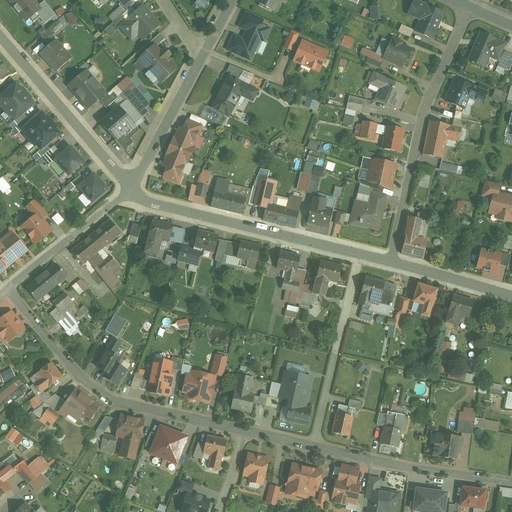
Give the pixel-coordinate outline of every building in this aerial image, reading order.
[(42,10),(34,0),(7,0),(6,1),(25,24),(42,10)] [(134,4),(130,0),(124,6),(121,3),(119,5),(125,12),(134,4)] [(255,0),(255,2),(276,13),(276,12),(274,12),(279,4),(280,5),(282,0),(255,0)] [(443,14),(414,1),(408,14),(422,20),(416,32),(432,39),(443,14)] [(373,20),(383,19),(383,6),(373,7),(373,20)] [(151,20),(141,9),(143,8),(142,7),(127,21),(120,27),(121,28),(129,36),(135,30),(144,40),(160,26),(153,19),(151,20)] [(75,11),(68,15),(72,24),(80,21),(75,11)] [(244,41),(234,36),(227,50),(250,60),(259,39),(264,41),(269,30),(265,28),(260,26),(262,21),(246,14),(240,27),(247,31),(245,35),(246,35),(244,41)] [(122,15),(111,26),(117,32),(121,28),(120,27),(127,21),(122,15)] [(413,31),(402,25),(399,32),(410,38),(413,31)] [(51,28),(41,37),(46,42),(55,34),(51,28)] [(300,34),(291,30),(288,37),(297,41),(300,34)] [(160,34),(149,44),(153,48),(155,46),(156,48),(165,39),(160,34)] [(505,45),(481,34),(469,60),(485,67),(491,53),(500,56),(505,45)] [(347,35),(343,46),(352,49),(356,39),(347,35)] [(403,43),(393,39),(392,42),(391,41),(384,58),(403,66),(410,50),(402,46),(403,43)] [(71,59),(55,41),(41,54),(42,54),(50,64),(57,72),(71,59)] [(327,53),(303,42),(295,61),(319,72),(327,53)] [(153,48),(140,60),(140,61),(141,60),(149,68),(148,69),(161,83),(168,77),(165,74),(173,66),(156,48),(155,46),(153,48)] [(511,55),(505,52),(500,64),(507,67),(511,55)] [(382,62),(369,56),(366,64),(379,70),(382,62)] [(86,63),(76,72),(79,76),(90,67),(86,63)] [(244,71),(231,66),(227,72),(231,74),(230,77),(239,82),(244,71)] [(106,94),(87,72),(88,71),(88,70),(69,86),(76,95),(78,93),(81,98),(80,99),(89,109),(106,94)] [(406,88),(374,74),(370,84),(371,83),(382,88),(381,89),(384,90),(381,96),(378,95),(376,100),(397,109),(401,98),(400,97),(404,88),(406,89),(406,88)] [(229,77),(213,108),(229,116),(237,102),(233,100),(237,92),(240,94),(252,101),(257,92),(239,82),(230,77),(229,77)] [(487,93),(456,79),(452,88),(446,101),(445,102),(464,110),(469,97),(480,102),(483,101),(487,93)] [(16,84),(0,97),(0,103),(2,105),(0,106),(5,112),(25,94),(16,84)] [(150,105),(136,88),(132,92),(134,94),(146,108),(150,105)] [(132,92),(130,89),(120,97),(125,101),(126,100),(134,94),(132,92)] [(507,104),(511,94),(499,89),(494,98),(507,104)] [(114,93),(102,104),(106,109),(118,98),(114,93)] [(25,94),(5,112),(9,117),(11,116),(15,121),(33,105),(25,94)] [(146,108),(134,94),(126,100),(142,119),(149,113),(146,108)] [(306,106),(316,110),(319,102),(309,98),(306,106)] [(363,106),(348,102),(346,110),(361,113),(363,106)] [(134,124),(119,107),(101,123),(116,140),(134,124)] [(469,116),(455,112),(454,118),(468,121),(469,116)] [(41,114),(23,130),(27,135),(26,136),(30,141),(51,123),(47,117),(45,118),(41,114)] [(468,121),(454,118),(452,126),(452,127),(462,129),(466,130),(468,121)] [(203,127),(188,121),(184,130),(197,135),(197,136),(199,137),(203,127)] [(452,126),(430,121),(423,155),(443,159),(447,138),(459,140),(462,129),(452,127),(452,126)] [(377,125),(364,122),(360,138),(374,141),(377,125)] [(51,123),(30,141),(35,146),(36,145),(40,150),(59,134),(55,129),(56,128),(51,123)] [(134,124),(116,140),(125,150),(134,142),(131,139),(140,131),(134,124)] [(404,130),(387,127),(382,149),(399,152),(404,130)] [(184,130),(180,128),(175,140),(174,140),(171,147),(191,156),(194,148),(192,147),(197,136),(197,135),(184,130)] [(312,140),(309,148),(319,151),(321,142),(312,140)] [(191,156),(171,147),(167,155),(169,155),(164,167),(168,169),(181,174),(181,173),(186,162),(188,163),(191,156)] [(70,148),(55,161),(68,175),(83,163),(70,148)] [(396,165),(373,160),(370,171),(394,177),(396,165)] [(459,167),(442,163),(440,170),(457,174),(459,167)] [(312,169),(305,168),(303,173),(302,173),(298,191),(307,193),(311,175),(312,169)] [(181,174),(168,169),(164,178),(179,184),(183,174),(181,173),(181,174)] [(394,177),(370,171),(368,181),(380,184),(379,186),(391,188),(394,177)] [(421,187),(431,189),(433,173),(424,172),(421,187)] [(105,188),(94,175),(79,188),(92,203),(105,191),(105,188)] [(209,177),(202,175),(200,185),(207,187),(209,177)] [(320,177),(311,175),(307,193),(315,195),(320,177)] [(0,181),(0,187),(6,194),(14,188),(5,177),(0,181)] [(271,205),(276,183),(260,179),(254,206),(265,209),(267,204),(271,205)] [(499,185),(486,182),(482,196),(493,199),(495,194),(497,194),(499,185)] [(246,199),(224,194),(226,189),(220,187),(219,192),(215,191),(210,208),(242,215),(246,199)] [(337,187),(336,196),(343,197),(345,188),(337,187)] [(386,196),(372,193),(370,205),(383,208),(386,196)] [(511,197),(497,194),(495,194),(493,199),(490,213),(502,216),(501,219),(511,222),(511,216),(511,197)] [(286,209),(271,205),(267,204),(265,209),(263,221),(277,224),(294,229),(301,200),(289,197),(286,209)] [(326,201),(314,198),(312,205),(308,223),(328,228),(332,210),(324,208),(326,201)] [(370,205),(356,202),(351,224),(378,230),(383,208),(370,205)] [(346,214),(338,212),(335,224),(343,226),(346,214)] [(429,215),(418,212),(416,219),(421,220),(421,221),(427,223),(429,215)] [(55,218),(61,226),(68,221),(62,213),(55,218)] [(20,228),(34,247),(53,232),(38,214),(20,228)] [(416,219),(412,218),(402,254),(422,259),(427,242),(415,239),(420,221),(421,221),(421,220),(416,219)] [(121,234),(110,221),(86,240),(97,254),(121,234)] [(172,226),(152,221),(148,237),(149,238),(160,240),(168,242),(172,226)] [(141,226),(133,224),(129,236),(138,239),(141,226)] [(218,236),(197,231),(193,248),(194,248),(193,251),(191,257),(200,259),(202,250),(214,253),(218,236)] [(11,234),(0,242),(0,273),(26,252),(11,234)] [(160,240),(149,238),(147,244),(158,247),(160,240)] [(97,254),(86,240),(71,252),(82,266),(91,259),(98,268),(104,262),(97,254)] [(227,243),(220,241),(215,261),(222,263),(224,255),(227,243)] [(259,247),(240,242),(240,246),(236,259),(255,263),(259,247)] [(240,246),(227,243),(224,255),(236,259),(240,246)] [(193,251),(181,248),(178,262),(190,265),(188,272),(196,274),(200,259),(191,257),(193,251)] [(495,252),(488,250),(487,251),(481,250),(476,268),(483,270),(483,271),(490,273),(490,272),(496,273),(501,255),(494,253),(495,252)] [(301,257),(280,252),(276,268),(287,271),(296,274),(297,274),(301,257)] [(110,257),(104,262),(113,274),(120,269),(110,257)] [(342,266),(321,261),(314,288),(313,294),(314,295),(324,297),(325,291),(326,291),(328,282),(338,284),(342,266)] [(104,262),(98,268),(95,270),(112,291),(121,284),(113,274),(104,262)] [(56,265),(41,277),(52,290),(67,278),(56,265)] [(296,274),(287,271),(285,280),(294,283),(296,274)] [(41,277),(26,289),(37,302),(52,290),(41,277)] [(397,286),(366,278),(359,305),(363,306),(369,308),(371,302),(391,307),(397,286)] [(285,280),(284,280),(281,290),(292,293),(297,294),(299,284),(294,283),(285,280)] [(87,289),(80,281),(76,284),(83,292),(87,289)] [(314,288),(305,285),(301,299),(312,301),(314,295),(313,294),(314,288)] [(437,291),(419,285),(414,302),(424,305),(431,307),(432,308),(437,291)] [(75,305),(65,294),(59,299),(69,310),(75,305)] [(474,301),(454,295),(448,312),(449,312),(460,316),(469,318),(474,301)] [(409,300),(400,297),(395,328),(400,329),(402,321),(403,322),(409,300)] [(69,310),(59,299),(53,304),(65,318),(61,320),(70,330),(79,322),(69,310)] [(287,317),(300,319),(302,308),(290,305),(287,317)] [(431,307),(424,305),(421,316),(428,319),(431,307)] [(369,308),(363,306),(359,319),(371,322),(374,311),(369,310),(369,308)] [(460,316),(449,312),(444,327),(456,331),(460,316)] [(11,313),(0,321),(0,327),(10,341),(17,336),(18,337),(20,337),(24,334),(25,332),(11,313)] [(126,324),(115,316),(106,332),(117,339),(126,324)] [(191,319),(180,321),(181,330),(192,329),(191,319)] [(364,331),(365,324),(353,322),(352,328),(364,331)] [(493,331),(487,331),(485,343),(488,344),(494,340),(493,331)] [(114,340),(97,368),(112,377),(122,360),(115,356),(122,345),(114,340)] [(41,353),(42,344),(31,342),(29,351),(41,353)] [(228,359),(216,357),(212,374),(224,377),(228,359)] [(184,360),(172,358),(171,364),(172,364),(171,370),(182,372),(184,360)] [(161,366),(155,364),(156,360),(155,360),(148,393),(165,396),(171,370),(172,364),(171,364),(162,362),(161,366)] [(2,373),(5,382),(17,377),(14,368),(2,373)] [(201,371),(197,370),(193,373),(192,372),(191,377),(187,376),(183,392),(187,393),(186,398),(187,398),(189,402),(193,403),(197,401),(209,404),(215,378),(203,375),(201,371)] [(452,370),(450,379),(475,384),(477,376),(452,370)] [(144,376),(136,374),(131,388),(139,390),(144,376)] [(311,379),(286,374),(281,396),(292,398),(290,404),(292,404),(291,406),(290,406),(287,421),(307,426),(311,408),(304,407),(311,379)] [(253,379),(239,375),(235,392),(234,392),(231,409),(251,413),(253,404),(256,405),(257,397),(249,395),(250,393),(253,379)] [(20,379),(0,396),(0,398),(3,403),(24,384),(20,379)] [(504,393),(502,387),(494,389),(496,395),(504,393)] [(99,407),(76,390),(59,413),(66,418),(72,410),(89,422),(99,407)] [(268,396),(261,394),(258,405),(265,407),(268,396)] [(279,399),(268,396),(265,407),(277,410),(279,399)] [(30,402),(36,410),(44,405),(38,397),(30,402)] [(361,403),(350,400),(348,408),(360,411),(361,403)] [(60,416),(44,404),(43,406),(35,412),(42,417),(40,421),(51,428),(60,416)] [(392,411),(411,416),(413,410),(394,404),(392,411)] [(345,407),(339,405),(337,414),(332,433),(349,437),(354,417),(348,416),(349,412),(344,411),(345,407)] [(410,418),(388,413),(387,416),(388,416),(385,428),(381,446),(398,449),(402,432),(405,432),(408,419),(409,420),(410,418)] [(387,416),(379,414),(377,426),(385,428),(388,416),(387,416)] [(113,419),(106,417),(98,429),(104,433),(113,419)] [(143,422),(121,417),(118,431),(126,433),(121,457),(134,459),(138,441),(139,441),(143,422)] [(467,422),(459,421),(457,433),(473,435),(474,423),(475,418),(467,417),(467,422)] [(477,428),(501,431),(502,422),(478,419),(477,428)] [(183,430),(178,429),(177,429),(167,427),(163,444),(167,445),(165,457),(171,458),(178,460),(178,459),(181,448),(183,443),(185,443),(186,437),(184,437),(185,431),(183,431),(183,430)] [(8,438),(20,446),(27,437),(14,428),(8,438)] [(117,438),(104,435),(100,450),(114,452),(117,438)] [(227,441),(207,436),(205,445),(203,454),(204,454),(211,455),(208,469),(219,471),(222,458),(223,458),(227,441)] [(462,438),(442,436),(441,446),(435,445),(434,457),(439,457),(439,458),(457,460),(458,447),(461,448),(462,438)] [(205,445),(199,443),(193,458),(203,460),(204,454),(203,454),(205,445)] [(268,460),(249,455),(245,473),(252,474),(263,477),(264,477),(268,460)] [(39,458),(28,468),(30,471),(31,470),(37,478),(48,469),(39,458)] [(178,460),(171,458),(169,466),(165,466),(164,473),(176,476),(179,460),(178,459),(178,460)] [(21,459),(11,466),(16,473),(26,465),(21,459)] [(2,463),(0,464),(0,498),(12,489),(6,481),(1,474),(7,469),(2,463)] [(322,471),(293,465),(287,490),(296,492),(295,496),(306,499),(308,498),(309,493),(307,492),(308,489),(317,491),(322,471)] [(7,469),(1,474),(6,481),(16,473),(11,466),(7,469)] [(359,470),(341,466),(338,481),(336,480),(332,500),(336,501),(336,504),(346,506),(346,503),(356,505),(359,494),(359,493),(357,493),(360,481),(357,480),(359,470)] [(37,478),(31,470),(30,471),(23,477),(30,484),(37,478)] [(263,477),(252,474),(250,482),(262,485),(263,477)] [(37,478),(30,484),(37,493),(44,486),(37,478)] [(380,481),(368,478),(365,496),(365,499),(371,500),(373,490),(378,491),(380,481)] [(194,485),(179,480),(174,494),(186,497),(187,494),(190,495),(194,485)] [(280,489),(271,487),(267,503),(276,506),(280,489)] [(482,511),(486,491),(463,488),(461,501),(460,506),(461,507),(474,508),(473,511),(482,511)] [(378,491),(373,490),(371,500),(368,511),(395,511),(398,495),(378,491)] [(443,511),(446,494),(417,490),(414,511),(417,511),(443,511)] [(327,493),(320,491),(318,501),(312,500),(311,508),(324,510),(327,493)] [(190,495),(187,494),(186,497),(181,511),(206,511),(210,502),(202,499),(202,498),(196,496),(195,497),(190,495)] [(365,496),(359,494),(356,505),(357,511),(362,511),(365,499),(365,496)]
